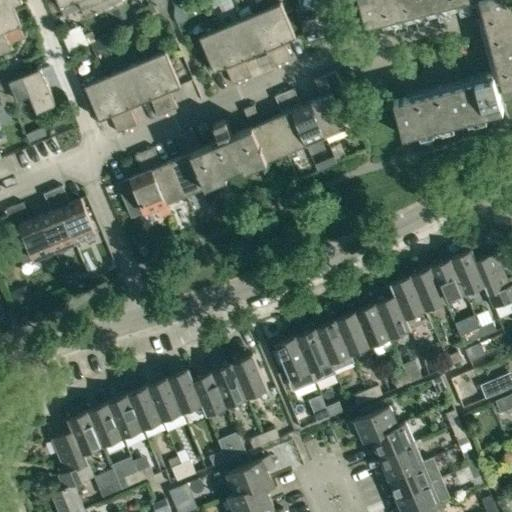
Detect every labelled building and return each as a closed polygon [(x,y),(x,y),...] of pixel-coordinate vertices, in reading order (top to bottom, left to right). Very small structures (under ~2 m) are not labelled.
[(0,0),(0,9),(14,5),(23,1),(22,0),(0,0)] [(99,0),(57,0),(60,6),(75,0),(78,0),(86,17),(104,10),(99,0)] [(99,0),(104,10),(123,2),(121,0),(99,0)] [(357,0),(365,28),(474,0),(357,0)] [(511,0),(478,0),(504,97),(511,94),(511,0)] [(281,2),(260,10),(282,63),(291,59),(284,41),(295,37),(281,2)] [(0,53),(11,49),(3,31),(21,23),(14,5),(0,9),(0,53)] [(272,67),(282,63),(260,10),(241,19),(255,54),(265,50),(272,67)] [(255,54),(241,19),(219,27),(241,80),(251,75),(244,58),(255,54)] [(241,80),(219,27),(199,36),(214,71),(225,66),(232,83),(241,80)] [(145,59),(167,111),(176,107),(169,89),(180,85),(166,50),(145,59)] [(158,115),(167,111),(145,59),(125,67),(139,102),(150,97),(158,115)] [(4,82),(12,101),(30,94),(37,111),(56,103),(41,67),(4,82)] [(125,67),(105,75),(127,128),(136,124),(129,106),(139,102),(125,67)] [(347,127),(336,100),(346,96),(335,70),(315,79),(322,96),(312,100),(326,135),(347,127)] [(493,74),(410,96),(393,100),(403,135),(503,110),(493,74)] [(127,128),(105,75),(84,84),(99,119),(110,114),(117,132),(127,128)] [(0,106),(12,101),(4,82),(0,83),(0,127),(0,126),(0,106)] [(294,87),(284,91),(306,144),(326,135),(312,100),(301,105),(294,87)] [(282,113),(272,117),(286,152),(306,144),(284,91),(275,95),(282,113)] [(266,160),(286,152),(272,117),(261,122),(254,104),(244,108),(250,121),(266,160)] [(226,119),(216,123),(213,124),(220,139),(200,147),(193,130),(184,133),(206,186),(227,177),(225,172),(243,165),(245,169),(266,160),(250,121),(248,122),(250,126),(232,134),(226,119)] [(46,136),(43,127),(26,134),(30,143),(46,136)] [(182,155),(171,159),(186,194),(206,186),(184,133),(174,137),(182,155)] [(166,202),(186,194),(171,159),(161,164),(154,146),(144,150),(166,202)] [(146,211),(156,206),(162,218),(171,215),(166,202),(144,150),(135,154),(142,172),(131,176),(146,211)] [(52,190),(74,241),(95,232),(81,198),(69,202),(62,185),(52,190)] [(54,250),(74,241),(52,190),(43,193),(51,210),(39,215),(54,250)] [(34,258),(54,250),(39,215),(30,219),(22,202),(13,206),(18,219),(17,219),(34,258)] [(0,232),(12,227),(7,214),(0,216),(0,232)] [(484,284),(477,258),(476,259),(471,247),(452,255),(467,291),(484,284)] [(496,250),(477,258),(484,284),(494,306),(511,298),(511,281),(510,283),(496,250)] [(452,255),(432,264),(447,299),(467,291),(452,255)] [(447,299),(432,264),(412,272),(427,308),(447,299)] [(394,292),(407,316),(411,328),(423,323),(425,329),(431,326),(424,309),(427,308),(412,272),(390,281),(394,292)] [(25,286),(10,292),(16,306),(31,299),(25,286)] [(407,316),(394,292),(376,300),(391,336),(411,328),(407,316)] [(376,300),(356,308),(371,345),(391,336),(376,300)] [(371,345),(356,308),(336,317),(350,353),(371,345)] [(315,325),(333,369),(354,360),(350,353),(336,317),(315,325)] [(480,326),(484,335),(497,330),(493,321),(480,326)] [(315,325),(295,334),(314,381),(335,372),(333,369),(315,325)] [(484,335),(480,326),(467,331),(471,340),(484,335)] [(314,381),(295,334),(275,342),(290,379),(288,383),(290,388),(294,389),(314,381)] [(484,353),(480,342),(465,348),(470,359),(484,353)] [(446,355),(449,364),(462,359),(458,350),(446,355)] [(233,360),(248,396),(268,388),(253,352),(233,360)] [(449,364),(446,355),(433,361),(437,370),(449,364)] [(233,360),(212,369),(227,405),(248,396),(233,360)] [(187,366),(167,375),(182,410),(201,402),(206,414),(207,413),(187,366)] [(227,405),(212,369),(193,377),(188,366),(187,366),(207,413),(227,405)] [(418,367),(406,372),(409,381),(422,376),(418,367)] [(397,386),(409,381),(406,372),(393,377),(397,386)] [(182,410),(167,375),(147,383),(162,419),(182,410)] [(441,375),(432,378),(437,391),(447,387),(441,375)] [(490,380),(481,384),(486,397),(495,393),(490,380)] [(147,383),(127,392),(142,427),(162,419),(147,383)] [(366,389),(370,398),(382,392),(378,383),(366,389)] [(370,398),(366,389),(353,394),(357,403),(370,398)] [(121,436),(142,427),(127,392),(106,400),(121,436)] [(106,400),(86,409),(101,444),(121,436),(106,400)] [(326,405),(330,414),(342,409),(339,400),(326,405)] [(362,436),(398,422),(390,403),(347,421),(351,432),(359,428),(362,436)] [(330,414),(326,405),(313,411),(317,420),(330,414)] [(451,424),(461,420),(455,408),(446,412),(451,424)] [(72,428),(71,428),(84,451),(101,444),(86,409),(67,417),(72,428)] [(379,454),(414,440),(406,419),(398,422),(362,436),(368,448),(375,445),(379,454)] [(466,433),(461,420),(451,424),(457,437),(466,433)] [(262,432),(266,441),(279,436),(275,427),(262,432)] [(93,474),(84,451),(71,428),(52,437),(66,470),(58,473),(64,486),(73,482),(75,482),(93,474)] [(266,441),(262,432),(250,437),(253,446),(266,441)] [(414,440),(379,454),(383,464),(376,467),(380,477),(422,459),(414,440)] [(222,449),(226,458),(238,452),(234,443),(222,449)] [(463,451),(468,464),(477,460),(472,447),(463,451)] [(226,458),(222,449),(209,454),(213,463),(226,458)] [(227,494),(228,496),(271,477),(267,467),(274,464),(270,453),(226,471),(235,491),(227,494)] [(432,455),(422,459),(380,477),(384,488),(392,485),(396,495),(441,476),(432,455)] [(190,458),(181,462),(186,475),(195,471),(190,458)] [(483,473),(477,460),(468,464),(473,477),(483,473)] [(186,475),(181,462),(172,466),(177,478),(186,475)] [(137,469),(141,479),(154,473),(150,464),(137,469)] [(141,479),(137,469),(124,475),(128,484),(141,479)] [(441,476),(396,495),(400,504),(392,507),(394,511),(410,511),(440,500),(449,496),(441,476)] [(228,496),(235,511),(244,511),(272,500),(268,490),(275,487),(271,477),(228,496)] [(111,480),(98,486),(102,495),(115,489),(111,480)] [(85,511),(73,482),(64,486),(51,491),(60,511),(85,511)] [(178,485),(169,489),(174,501),(183,498),(178,485)] [(482,497),(488,510),(497,506),(492,494),(482,497)] [(165,497),(153,502),(157,511),(169,506),(165,497)] [(244,511),(285,511),(283,506),(276,509),(272,500),(244,511)] [(444,511),(440,500),(410,511),(444,511)]
